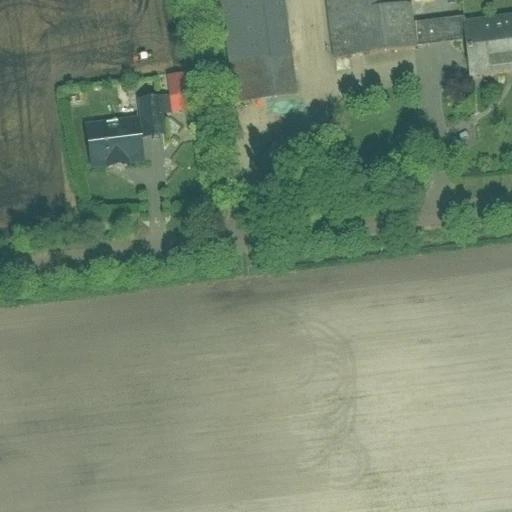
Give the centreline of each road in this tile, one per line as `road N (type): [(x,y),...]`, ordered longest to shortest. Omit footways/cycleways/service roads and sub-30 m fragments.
road 1 (unclassified): [(511,202),(0,272)]
road 2 (unknown): [(305,0),(314,92),(261,237)]
road 3 (unknown): [(414,85),(436,213)]
